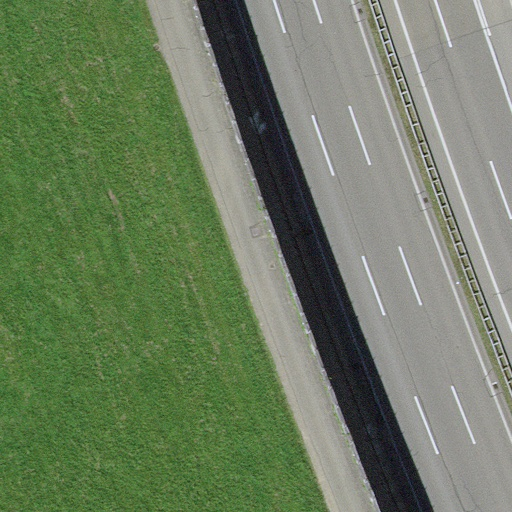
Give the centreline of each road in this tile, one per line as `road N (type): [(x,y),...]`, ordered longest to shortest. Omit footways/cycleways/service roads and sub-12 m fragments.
road 1 (motorway): [(298,0),(373,232),(481,511)]
road 2 (unclassified): [(194,0),(298,331),(369,511)]
road 3 (motorway): [(511,217),(440,0)]
